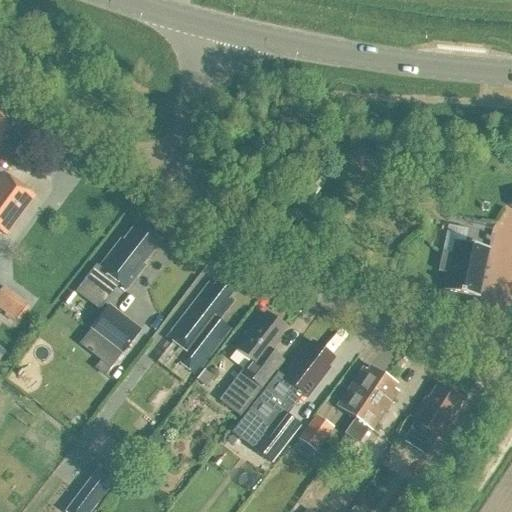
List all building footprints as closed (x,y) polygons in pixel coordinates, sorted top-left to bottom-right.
[(0,233),(5,237),(34,199),(2,175),(0,176),(0,233)] [(120,240),(97,271),(125,292),(144,267),(142,266),(160,242),(136,224),(122,242),(120,240)] [(441,258),(438,272),(447,274),(444,291),(478,299),(488,252),(457,245),(453,261),(441,258)] [(208,285),(166,339),(185,354),(177,364),(194,377),(229,331),(218,322),(232,303),(228,300),(232,295),(217,283),(213,288),(208,285)] [(26,306),(2,288),(0,291),(0,310),(14,321),(26,306)] [(100,367),(109,375),(147,331),(116,304),(84,341),(106,360),(100,367)] [(271,353),(277,346),(274,344),(285,331),(265,315),(257,325),(254,323),(234,348),(253,364),(243,377),(241,375),(232,387),(252,402),(261,391),(259,389),(281,361),(271,353)] [(0,361),(9,351),(0,343),(0,361)] [(323,375),(321,373),(332,359),(313,344),(305,354),(302,352),(282,378),(280,380),(302,397),(304,399),(323,375)] [(335,408),(353,420),(354,421),(371,394),(382,377),(369,368),(367,372),(362,369),(335,408)] [(256,401),(241,420),(252,429),(263,438),(253,451),(271,464),(299,428),(286,417),(302,397),(280,380),(282,378),(277,374),(256,401)] [(371,394),(354,421),(353,420),(343,436),(358,446),(368,431),(370,432),(397,393),(393,390),(396,386),(382,377),(371,394)] [(121,427),(146,389),(129,378),(104,416),(121,427)] [(425,398),(411,419),(413,421),(401,439),(424,454),(436,436),(438,437),(452,415),(450,414),(459,399),(437,385),(427,400),(425,398)] [(315,453),(332,429),(315,417),(297,441),(315,453)] [(341,511),(348,511),(381,464),(365,454),(331,505),(341,511)] [(402,481),(381,511),(397,511),(413,488),(402,481)]
